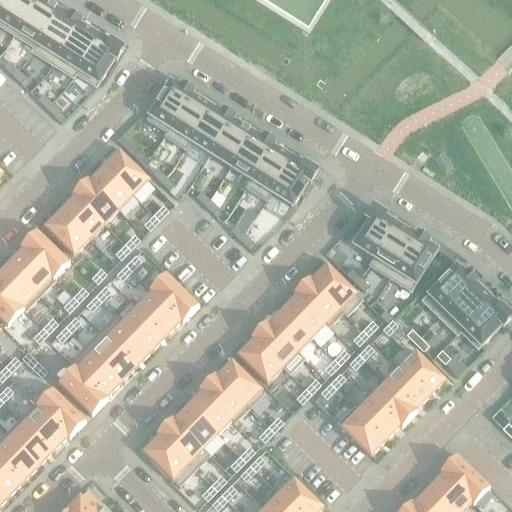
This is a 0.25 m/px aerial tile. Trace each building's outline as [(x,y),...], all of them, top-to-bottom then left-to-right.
[(10,0),(0,17),(0,29),(14,39),(39,0),(10,0)] [(0,0),(0,17),(10,0),(0,0)] [(40,0),(39,0),(14,39),(34,51),(35,52),(60,13),(57,11),(57,8),(50,4),(47,4),(40,0)] [(34,51),(31,55),(53,69),(80,25),(81,26),(82,24),(70,16),(68,18),(60,13),(35,52),(34,51)] [(80,25),(53,69),(74,82),(76,78),(100,38),(99,35),(93,31),(89,31),(81,26),(80,25)] [(100,38),(76,78),(97,91),(114,62),(116,63),(124,51),(112,43),(111,45),(100,38)] [(10,64),(5,70),(13,79),(19,73),(10,64)] [(19,73),(13,79),(22,87),(27,81),(19,73)] [(164,139),(165,140),(193,95),(184,89),(183,91),(173,85),(159,108),(155,108),(151,115),(152,118),(148,124),(166,135),(164,139)] [(165,140),(185,153),(214,108),(214,107),(207,103),(204,104),(195,99),(196,97),(193,95),(165,140)] [(44,97),(38,103),(47,111),(52,106),(44,97)] [(52,106),(47,111),(55,120),(61,114),(52,106)] [(191,145),(211,157),(234,120),(225,114),(223,116),(214,111),(214,108),(185,153),(186,153),(191,145)] [(211,157),(231,170),(254,134),(254,133),(248,129),(245,130),(236,124),(237,122),(234,120),(211,157)] [(245,191),(246,191),(275,146),(265,140),(264,142),(255,136),(254,134),(231,170),(250,183),(245,191)] [(246,191),(267,204),(295,159),(288,154),(285,155),(276,150),(278,148),(275,146),(246,191)] [(119,153),(103,169),(133,199),(149,182),(119,153)] [(142,167),(148,162),(139,153),(134,159),(142,167)] [(296,162),(295,159),(267,204),(267,205),(272,196),(293,209),(308,185),(310,186),(318,173),(306,166),(305,168),(296,162)] [(88,182),(87,182),(119,213),(133,199),(103,169),(90,183),(88,182)] [(152,177),(161,185),(166,180),(158,171),(152,177)] [(175,188),(166,180),(161,185),(169,194),(175,188)] [(87,182),(73,197),(105,228),(119,213),(87,182)] [(205,208),(210,203),(202,194),(196,200),(205,208)] [(74,199),(60,213),(90,243),(105,228),(73,197),(72,198),(74,199)] [(210,203),(205,208),(213,217),(219,211),(210,203)] [(369,269),(370,269),(398,224),(395,225),(386,219),(387,217),(375,209),(367,222),(369,223),(353,248),(374,261),(369,269)] [(162,210),(154,219),(159,224),(168,216),(162,210)] [(74,259),(90,243),(60,213),(45,230),(74,259)] [(151,233),(159,224),(154,219),(145,227),(151,233)] [(241,222),(237,229),(245,237),(251,228),(241,222)] [(370,269),(390,282),(419,237),(415,235),(414,237),(405,231),(405,228),(398,224),(370,269)] [(231,234),(240,243),(245,237),(237,229),(231,234)] [(39,236),(23,252),(56,284),(57,283),(55,282),(70,266),(39,236)] [(254,245),(245,237),(240,243),(248,251),(254,245)] [(428,242),(419,237),(390,282),(411,295),(438,252),(426,244),(428,242)] [(133,239),(125,248),(131,254),(139,245),(133,239)] [(122,262),(131,254),(125,248),(117,257),(122,262)] [(24,254),(10,269),(41,300),(56,284),(23,252),(22,252),(24,254)] [(126,269),(132,275),(140,266),(135,260),(126,269)] [(310,281),(309,281),(348,319),(363,303),(327,267),(312,282),(310,281)] [(422,304),(440,322),(477,283),(467,274),(466,276),(457,268),(439,287),(435,287),(430,292),(430,296),(422,304)] [(0,289),(26,315),(41,300),(10,269),(0,278),(0,289)] [(123,283),(132,275),(126,269),(118,277),(123,283)] [(347,278),(355,286),(361,281),(352,272),(347,278)] [(98,287),(106,279),(101,273),(92,282),(98,287)] [(166,276),(150,293),(184,325),(200,309),(166,276)] [(309,281),(295,296),(330,330),(343,316),(347,320),(348,319),(309,281)] [(370,289),(361,281),(355,286),(364,295),(370,289)] [(477,283),(440,322),(457,338),(492,302),(492,298),(487,293),(483,293),(476,286),(478,284),(477,283)] [(25,316),(26,315),(0,289),(0,321),(8,330),(24,314),(25,316)] [(104,291),(96,300),(102,305),(110,297),(104,291)] [(82,292),(73,301),(79,306),(88,298),(82,292)] [(151,295),(137,310),(167,339),(181,324),(183,326),(184,325),(150,293),(151,295)] [(296,298),(282,312),(312,341),(326,327),(329,331),(330,330),(295,296),(294,297),(296,298)] [(93,314),(102,305),(96,300),(87,308),(93,314)] [(71,315),(79,306),(73,301),(65,309),(71,315)] [(502,311),(492,302),(457,338),(457,339),(461,336),(478,352),(501,328),(503,330),(511,321),(511,317),(503,309),(502,311)] [(116,318),(115,318),(152,354),(167,339),(137,310),(123,324),(116,318)] [(267,324),(266,325),(305,363),(305,362),(299,355),(312,341),(282,312),(269,326),(267,324)] [(389,327),(394,321),(386,313),(380,319),(389,327)] [(115,318),(100,334),(137,370),(152,354),(115,318)] [(66,331),(71,336),(80,328),(74,322),(66,331)] [(51,323),(43,332),(49,337),(57,329),(51,323)] [(389,328),(384,333),(389,339),(398,329),(393,324),(389,328)] [(266,325),(252,340),(291,377),(305,363),(266,325)] [(371,325),(363,334),(369,340),(377,331),(371,325)] [(63,345),(71,336),(66,331),(57,339),(63,345)] [(40,346),(49,337),(43,332),(35,340),(40,346)] [(407,338),(415,347),(421,341),(412,333),(407,338)] [(100,334),(85,349),(121,385),(137,370),(100,334)] [(360,348),(369,340),(363,334),(354,343),(360,348)] [(290,378),(291,377),(252,340),(251,340),(253,342),(238,357),(268,387),(283,371),(290,378)] [(429,349),(421,341),(415,347),(424,355),(429,349)] [(85,349),(70,365),(108,402),(109,402),(107,400),(121,385),(85,349)] [(367,349),(359,358),(365,364),(373,355),(367,349)] [(442,353),(436,359),(445,367),(451,362),(442,353)] [(343,354),(334,363),(340,369),(349,360),(343,354)] [(416,354),(401,369),(430,398),(446,383),(416,354)] [(24,363),(32,371),(38,366),(29,357),(24,363)] [(356,372),(365,364),(359,358),(351,367),(356,372)] [(14,361),(5,370),(11,376),(20,367),(14,361)] [(215,377),(214,378),(250,412),(265,396),(232,363),(217,379),(215,377)] [(332,377),(340,369),(334,363),(326,372),(332,377)] [(92,418),(108,402),(70,365),(69,365),(74,370),(59,386),(92,418)] [(38,366),(32,371),(41,380),(47,374),(38,366)] [(386,384),(417,415),(418,414),(416,413),(430,398),(401,369),(386,384)] [(0,381),(3,384),(11,376),(5,370),(0,375),(0,381)] [(214,378),(200,392),(235,427),(250,412),(214,378)] [(339,378),(330,387),(336,393),(345,384),(339,378)] [(314,384),(306,392),(312,398),(320,389),(314,384)] [(371,399),(403,430),(417,415),(386,384),(371,399)] [(46,385),(31,401),(71,441),(86,424),(46,385)] [(328,401),(336,393),(330,387),(322,396),(328,401)] [(0,397),(0,401),(4,406),(12,397),(6,391),(0,397)] [(201,395),(188,409),(218,438),(231,424),(234,428),(235,427),(200,392),(199,393),(201,395)] [(303,407),(312,398),(306,392),(297,401),(303,407)] [(354,409),(353,411),(386,443),(400,429),(402,430),(403,430),(371,399),(358,413),(354,409)] [(35,407),(20,422),(54,454),(68,440),(70,441),(71,441),(31,401),(30,402),(35,407)] [(172,421),(172,422),(210,459),(211,459),(204,452),(218,438),(188,409),(174,423),(172,421)] [(371,459),(386,443),(353,411),(338,426),(371,459)] [(20,422),(5,437),(39,470),(54,454),(20,422)] [(172,422),(157,436),(196,474),(210,459),(172,422)] [(277,422),(268,431),(274,436),(282,428),(277,422)] [(503,432),(511,441),(511,439),(511,430),(508,426),(503,432)] [(266,445),(274,436),(268,431),(260,439),(266,445)] [(180,490),(196,474),(157,436),(157,437),(158,439),(143,454),(180,490)] [(8,441),(0,449),(0,462),(23,485),(39,470),(5,437),(5,438),(8,441)] [(248,451),(240,460),(246,465),(254,457),(248,451)] [(440,475),(442,477),(472,506),(474,508),(490,491),(457,458),(440,475)] [(237,474),(246,465),(240,460),(231,468),(237,474)] [(258,461),(250,469),(256,475),(264,467),(258,461)] [(0,462),(0,492),(8,501),(23,485),(0,462)] [(247,484),(256,475),(250,469),(241,478),(247,484)] [(427,492),(447,511),(465,511),(472,506),(442,477),(427,492)] [(220,480),(211,489),(217,495),(225,486),(220,480)] [(294,481),(279,496),(295,511),(321,511),(323,510),(294,481)] [(209,503),(217,495),(211,489),(203,497),(209,503)] [(230,490),(221,499),(227,504),(236,496),(230,490)] [(0,509),(8,501),(0,492),(0,509)] [(412,505),(411,506),(417,511),(447,511),(427,492),(413,506),(412,505)] [(68,511),(104,511),(105,511),(87,494),(70,511),(69,511),(68,511)] [(264,511),(265,511),(295,511),(279,496),(264,511)] [(217,511),(219,511),(227,504),(221,499),(213,507),(217,511)]
